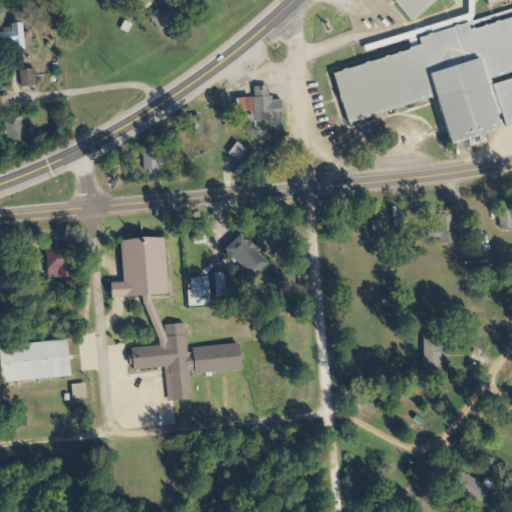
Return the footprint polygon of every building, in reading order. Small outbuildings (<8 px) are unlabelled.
[(170,0),(146,16),(158,34),(184,17),(173,0),(170,0)] [(389,1),(390,0),(430,0),(408,21),(389,1)] [(489,85),(511,77),(511,122),(502,126),(497,112),(491,114),(496,128),(445,144),(430,96),(345,123),(329,73),(405,49),(404,48),(416,44),(414,37),(463,21),(465,28),(471,27),(472,28),(511,15),(511,70),(487,78),(489,85)] [(29,23),(7,24),(7,38),(3,38),(3,55),(30,54),(29,23)] [(19,88),(36,86),(34,69),(17,71),(19,88)] [(281,101),(268,102),(267,87),(251,88),(252,98),(234,99),(235,113),(252,112),(252,122),(282,120),(281,101)] [(0,118),(0,129),(6,144),(25,136),(15,112),(0,118)] [(171,150),(205,130),(197,115),(183,123),(187,131),(167,142),(171,150)] [(246,150),(233,143),(227,155),(240,162),(246,150)] [(157,172),(157,167),(167,166),(167,151),(140,152),(141,173),(157,172)] [(437,239),(437,244),(457,243),(456,211),(436,212),(436,227),(424,227),(425,240),(437,239)] [(371,241),(388,241),(388,221),(370,222),(371,241)] [(483,233),(475,233),(476,252),(483,251),(483,233)] [(237,235),(222,248),(248,277),(262,264),(237,235)] [(163,296),(160,238),(116,241),(118,283),(105,284),(105,299),(163,296)] [(224,274),(212,274),(211,286),(223,287),(224,274)] [(207,278),(189,279),(189,291),(186,291),(186,300),(198,300),(199,302),(208,302),(207,278)] [(163,369),(165,402),(189,400),(191,375),(236,372),(236,361),(236,355),(235,345),(201,348),(185,354),(183,324),(167,325),(160,328),(155,316),(147,316),(147,317),(157,342),(157,347),(127,349),(130,359),(125,361),(129,371),(163,369)] [(0,382),(63,379),(60,342),(0,346),(0,382)] [(456,486),(465,489),(462,498),(484,505),(490,483),(460,474),(456,486)]
